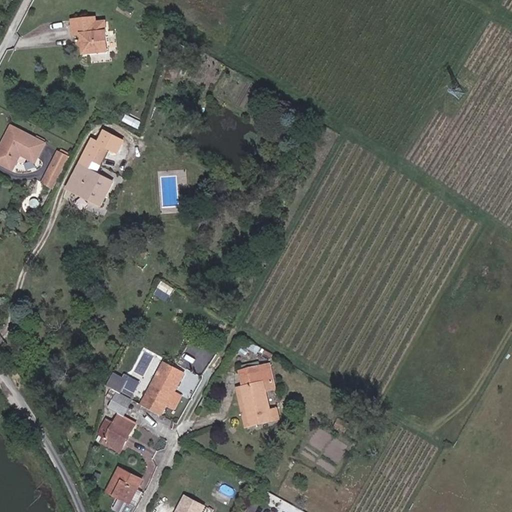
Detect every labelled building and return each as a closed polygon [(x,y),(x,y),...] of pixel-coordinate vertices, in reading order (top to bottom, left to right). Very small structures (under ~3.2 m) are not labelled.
[(99,23),(90,25),(88,17),(62,22),(65,34),(75,32),(77,39),(70,44),(80,49),(81,55),(104,50),(99,23)] [(10,123),(2,137),(7,140),(0,151),(0,161),(11,168),(20,153),(23,149),(33,155),(41,142),(10,123)] [(112,163),(117,153),(99,144),(94,154),(112,163)] [(59,147),(42,183),(55,188),(71,153),(59,147)] [(20,153),(30,159),(33,155),(23,149),(20,153)] [(86,172),(92,174),(97,161),(106,164),(111,166),(112,163),(94,154),(86,149),(59,202),(91,218),(104,194),(94,189),(82,183),(86,172)] [(82,183),(94,189),(106,164),(97,161),(92,174),(86,172),(82,183)] [(132,258),(140,263),(144,257),(136,252),(132,258)] [(168,301),(176,288),(162,280),(155,293),(168,301)] [(174,405),(167,401),(177,382),(157,371),(134,413),(153,424),(159,414),(167,419),(174,405)] [(109,385),(124,391),(129,379),(114,372),(109,385)] [(236,393),(244,434),(262,430),(264,433),(276,431),(272,415),(265,416),(262,398),(260,388),(267,386),(264,372),(237,377),(240,392),(236,393)] [(269,397),(267,386),(260,388),(262,398),(269,397)] [(238,435),(244,434),(236,393),(230,394),(238,435)] [(124,407),(112,400),(107,408),(107,413),(115,418),(117,419),(124,407)] [(102,442),(114,450),(128,426),(115,418),(102,442)] [(121,487),(132,493),(136,484),(112,471),(99,493),(113,501),(121,487)] [(113,501),(124,507),(131,494),(132,493),(121,487),(113,501)] [(131,511),(134,507),(138,498),(131,494),(124,507),(131,511)]
